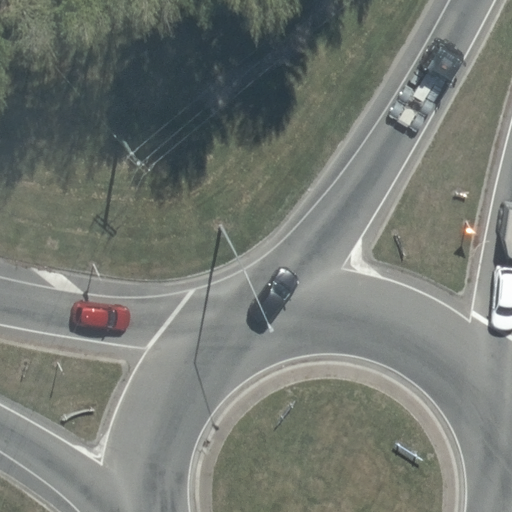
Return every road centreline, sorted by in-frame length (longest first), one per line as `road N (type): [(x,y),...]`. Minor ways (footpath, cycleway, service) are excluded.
road 1 (secondary): [(278,314),(472,0)]
road 2 (secondary): [(278,314),(328,307),(379,314),(426,334),(465,366),(494,408)]
road 3 (tertiary): [(0,294),(236,332)]
road 4 (secondary): [(147,511),(149,451),(167,404),(197,363),(236,332)]
road 5 (secondary): [(511,215),(494,408)]
road 6 (tertiary): [(107,511),(0,436)]
